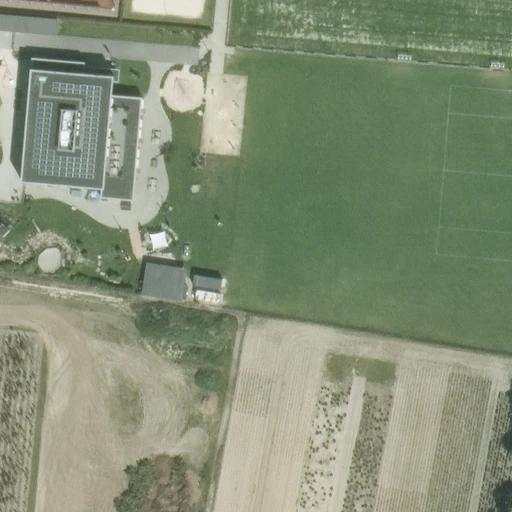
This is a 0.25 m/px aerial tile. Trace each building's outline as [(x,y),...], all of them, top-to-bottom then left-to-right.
[(0,28),(28,31),(29,17),(0,14),(0,19),(0,28)] [(84,76),(31,70),(19,194),(100,202),(99,211),(131,214),(141,111),(111,108),(113,88),(83,85),(84,76)] [(223,278),(194,274),(193,285),(221,289),(223,278)] [(182,300),(184,284),(145,278),(142,294),(160,297),(182,300)] [(220,293),(196,289),(195,299),(219,302),(220,293)]
